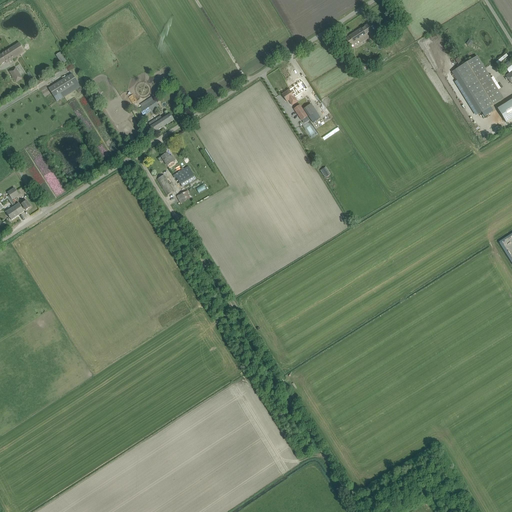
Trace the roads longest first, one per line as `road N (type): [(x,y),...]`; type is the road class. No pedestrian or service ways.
road 1 (track): [(359,511),(174,215)]
road 2 (unclassified): [(246,84),(377,0)]
road 3 (unclassified): [(136,156),(246,84)]
